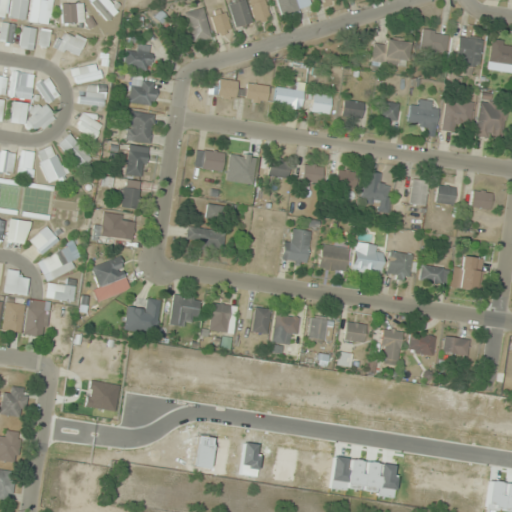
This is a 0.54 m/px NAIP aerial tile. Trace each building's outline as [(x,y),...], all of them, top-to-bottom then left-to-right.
[(8,0),(0,0),(0,16),(4,18),(8,0)] [(22,21),(26,0),(11,0),(8,18),(22,21)] [(49,0),(28,0),(30,24),(50,24),(49,0)] [(238,0),(227,4),(234,28),(251,22),(243,0),(238,0)] [(268,18),(263,0),(247,0),(254,22),(268,18)] [(275,0),(281,16),(298,10),(294,0),(275,0)] [(60,3),(60,23),(81,23),(81,3),(60,3)] [(210,37),(201,7),(183,13),(192,43),(210,37)] [(215,34),(231,29),(225,11),(209,16),(215,34)] [(0,42),(12,43),(13,23),(0,22),(0,42)] [(34,28),(21,27),(18,48),(31,49),(34,28)] [(49,31),(40,28),(36,44),(45,47),(49,31)] [(446,31),(419,31),(419,55),(446,55),(446,31)] [(52,40),(53,54),(81,52),(79,35),(64,36),(64,39),(52,40)] [(481,39),(457,36),(454,65),(478,68),(481,39)] [(408,43),(373,38),(370,62),(404,67),(408,43)] [(511,42),(490,40),(487,62),(511,64),(511,42)] [(123,70),(149,70),(149,45),(134,45),(134,52),(123,52),(123,70)] [(69,70),(72,85),(100,78),(96,63),(69,70)] [(28,72),(9,72),(9,98),(28,98),(28,72)] [(58,96),(46,77),(34,85),(45,104),(58,96)] [(153,105),(154,79),(129,78),(128,103),(153,105)] [(267,86),(218,80),(216,96),(265,103),(267,86)] [(303,84),(296,83),(295,90),(274,88),(272,104),(300,108),(303,84)] [(103,106),(103,86),(84,86),(84,96),(76,96),(76,106),(103,106)] [(334,96),(310,96),(310,113),(334,113),(334,96)] [(408,106),(406,124),(434,127),(436,102),(417,100),(417,107),(408,106)] [(469,125),(471,103),(443,100),(440,130),(456,132),(457,124),(469,125)] [(362,102),(341,101),(340,117),(361,118),(362,102)] [(7,123),(47,129),(50,108),(26,104),(10,102),(7,123)] [(395,122),(396,103),(380,102),(379,120),(395,122)] [(503,137),(505,105),(477,103),(474,135),(503,137)] [(102,120),(81,110),(72,129),(93,138),(102,120)] [(153,114),(128,111),(124,140),(149,144),(153,114)] [(93,162),(67,134),(55,144),(82,173),(93,162)] [(66,173),(50,145),(32,154),(48,183),(66,173)] [(147,148),(128,145),(124,174),(143,177),(147,148)] [(221,171),(223,152),(195,148),(192,167),(221,171)] [(14,153),(0,149),(0,171),(9,174),(14,153)] [(18,176),(31,176),(31,151),(18,151),(18,176)] [(268,160),(267,176),(286,178),(288,162),(268,160)] [(300,181),(320,183),(322,166),(302,164),(300,181)] [(333,185),(353,189),(356,173),(336,168),(333,185)] [(377,183),(380,174),(365,171),(358,199),(383,205),(388,186),(377,183)] [(423,206),(426,182),(410,179),(407,204),(423,206)] [(117,207),(136,209),(139,182),(120,180),(117,207)] [(453,186),(435,186),(435,204),(453,204),(453,186)] [(489,209),(490,192),(471,190),(469,207),(489,209)] [(205,218),(222,219),(223,206),(206,205),(205,218)] [(21,245),(27,223),(8,218),(3,240),(21,245)] [(132,238),(133,221),(115,220),(115,227),(92,226),(92,237),(132,238)] [(56,240),(44,226),(28,241),(41,255),(56,240)] [(282,240),(280,261),(305,264),(309,232),(291,229),(290,241),(282,240)] [(349,269),(376,275),(382,248),(355,242),(349,269)] [(346,248),(320,245),(317,268),(344,271),(346,248)] [(51,279),(76,265),(66,246),(41,261),(51,279)] [(407,279),(409,253),(387,252),(386,278),(407,279)] [(455,288),(475,290),(479,258),(459,256),(455,288)] [(96,301),(130,288),(117,257),(91,267),(99,287),(92,290),(96,301)] [(445,284),(446,268),(419,266),(418,282),(445,284)] [(2,293),(24,295),(27,273),(5,271),(2,293)] [(72,285),(48,284),(48,300),(72,300),(72,285)] [(196,318),(199,298),(172,294),(168,325),(186,327),(187,317),(196,318)] [(125,306),(122,333),(155,336),(159,300),(147,299),(146,309),(125,306)] [(208,321),(228,322),(229,304),(210,302),(208,321)] [(20,333),(21,304),(3,303),(2,332),(20,333)] [(42,337),(43,308),(24,307),(23,336),(42,337)] [(269,310),(254,307),(249,331),(264,334),(269,310)] [(288,335),(296,335),(296,314),(270,314),(270,343),(288,343),(288,335)] [(330,319),(307,318),(306,340),(329,341),(330,319)] [(364,324),(344,321),(341,339),(361,342),(364,324)] [(402,331),(382,327),(376,357),(395,361),(402,331)] [(433,337),(408,333),(406,352),(430,355),(433,337)] [(440,352),(465,356),(467,339),(442,336),(440,352)] [(348,366),(349,353),(337,353),(336,365),(348,366)] [(84,407),(105,410),(109,384),(88,381),(84,407)] [(1,416),(24,416),(24,387),(1,387),(1,416)] [(0,460),(16,462),(19,433),(0,430),(0,460)] [(0,500),(12,500),(12,470),(0,469),(0,500)] [(503,482),(476,478),(473,496),(501,500),(503,482)]
